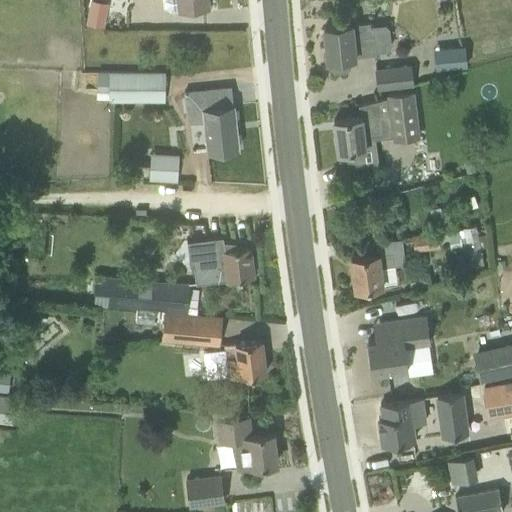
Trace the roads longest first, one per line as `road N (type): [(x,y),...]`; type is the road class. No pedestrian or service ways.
road 1 (secondary): [(347,511),(295,200),(274,0)]
road 2 (track): [(0,196),(295,200)]
